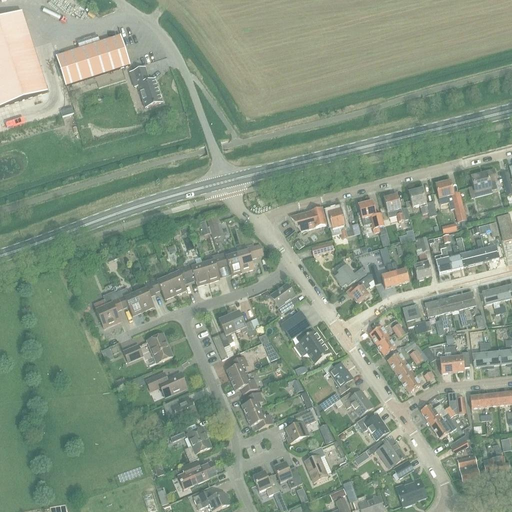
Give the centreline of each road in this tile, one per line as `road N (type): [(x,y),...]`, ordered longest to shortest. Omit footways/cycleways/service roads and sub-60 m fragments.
road 1 (secondary): [(224,181),(511,110)]
road 2 (unclassified): [(254,221),(511,151)]
road 3 (secondary): [(224,181),(0,256)]
road 4 (unclassified): [(118,0),(168,43),(224,181)]
road 5 (residential): [(340,328),(383,304),(511,271)]
road 6 (residential): [(235,446),(183,312)]
road 7 (residential): [(511,380),(441,388),(399,416)]
road 8 (residential): [(183,312),(265,284),(291,262)]
